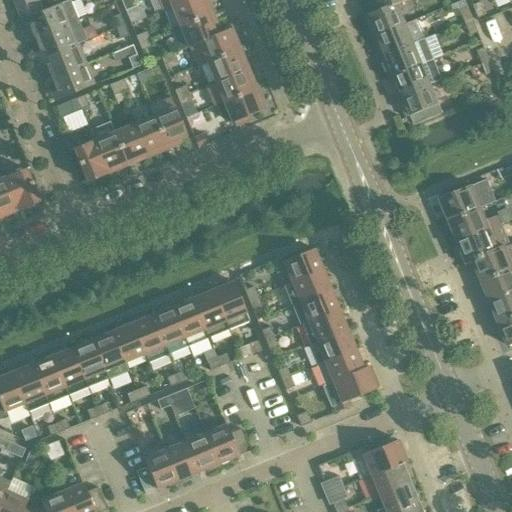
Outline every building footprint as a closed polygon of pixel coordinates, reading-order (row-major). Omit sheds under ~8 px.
[(41,12),(36,0),(17,0),(13,2),(25,29),(29,27),(34,39),(69,25),(78,21),(69,0),(41,12)] [(133,0),(130,0),(122,3),(125,12),(137,7),(133,0)] [(157,0),(162,11),(171,7),(171,6),(186,0),(157,0)] [(171,7),(179,27),(212,13),(207,0),(186,0),(171,6),(171,7)] [(370,0),(376,12),(376,13),(398,4),(398,5),(410,0),(409,0),(370,0)] [(474,6),(479,18),(486,15),(481,3),(474,6)] [(367,22),(373,37),(406,24),(398,5),(398,4),(376,13),(376,12),(365,17),(367,22)] [(460,12),(465,24),(473,21),(468,8),(460,12)] [(179,27),(188,48),(199,44),(199,43),(221,34),(221,33),(212,13),(179,27)] [(111,18),(116,29),(124,26),(120,15),(111,18)] [(34,53),(38,61),(77,45),(86,41),(78,21),(69,25),(34,39),(39,51),(34,53)] [(473,21),(465,24),(459,27),(468,46),(481,41),(473,21)] [(379,53),(381,58),(415,44),(406,24),(373,37),(379,53)] [(124,26),(116,29),(120,39),(128,36),(124,26)] [(196,67),(207,62),(239,49),(231,28),(221,33),(221,34),(199,43),(199,44),(188,48),(196,67)] [(135,36),(138,44),(149,39),(146,32),(135,36)] [(149,39),(138,44),(141,51),(153,47),(149,39)] [(383,62),(389,78),(434,60),(426,40),(415,44),(381,58),(383,62)] [(46,67),(51,80),(86,65),(77,45),(38,61),(41,69),(46,67)] [(127,57),(132,69),(141,66),(133,46),(112,55),(115,62),(127,57)] [(207,62),(215,82),(248,69),(239,49),(207,62)] [(476,52),(481,64),(490,61),(485,49),(476,52)] [(160,58),(163,66),(175,61),(172,54),(160,58)] [(396,93),(398,98),(443,80),(434,60),(389,78),(396,93)] [(490,61),(481,64),(486,77),(495,73),(490,61)] [(86,65),(51,80),(56,91),(51,93),(55,102),(94,85),(86,65)] [(150,69),(154,80),(162,77),(157,66),(150,69)] [(248,69),(215,82),(204,87),(212,107),(223,103),(256,89),(248,69)] [(443,80),(398,98),(406,119),(411,117),(415,125),(443,113),(433,88),(440,85),(440,87),(453,82),(451,76),(443,80)] [(124,79),(117,82),(121,93),(128,91),(124,79)] [(121,93),(117,82),(109,86),(114,96),(121,93)] [(174,91),(177,98),(188,94),(185,86),(174,91)] [(264,110),(256,89),(223,103),(231,122),(233,121),(235,127),(249,121),(248,117),(264,110)] [(188,94),(177,98),(180,105),(191,101),(188,94)] [(84,96),(77,99),(81,110),(88,107),(84,96)] [(81,110),(77,99),(56,107),(61,118),(81,110)] [(168,150),(188,141),(171,99),(150,107),(154,117),(154,116),(168,150)] [(154,117),(134,125),(148,158),(168,150),(154,116),(154,117)] [(134,125),(114,133),(128,166),(148,158),(134,125)] [(114,133),(94,141),(108,174),(128,166),(114,133)] [(194,139),(198,149),(209,144),(205,134),(194,139)] [(108,174),(94,141),(73,150),(87,183),(108,174)] [(25,169),(4,178),(18,210),(39,202),(25,169)] [(4,178),(0,179),(0,217),(18,210),(4,178)] [(496,203),(487,180),(440,200),(449,222),(482,209),(496,203)] [(449,222),(458,243),(502,225),(498,216),(487,220),(482,209),(449,222)] [(467,265),(474,262),(473,261),(499,250),(499,249),(510,244),(502,225),(458,243),(467,265)] [(474,262),(482,282),(511,270),(511,243),(510,244),(499,249),(499,250),(473,261),(474,262)] [(286,272),(291,284),(322,271),(313,249),(283,261),(282,258),(271,263),(276,274),(286,272)] [(511,270),(482,282),(491,303),(511,294),(511,270)] [(283,287),(291,307),(331,291),(322,271),(291,284),(283,287)] [(228,330),(249,321),(233,283),(225,286),(223,283),(211,288),(228,330)] [(244,291),(248,301),(257,297),(253,287),(244,291)] [(209,338),(228,330),(211,288),(199,293),(200,296),(193,299),(209,338)] [(291,307),(299,326),(301,325),(302,326),(339,311),(331,291),(291,307)] [(511,294),(491,303),(499,324),(511,319),(511,294)] [(257,297),(248,301),(252,310),(261,306),(257,297)] [(188,346),(209,338),(193,299),(185,302),(184,300),(171,305),(188,346)] [(169,354),(188,346),(171,305),(159,310),(160,312),(153,315),(169,354)] [(347,330),(339,311),(302,326),(310,345),(308,345),(308,346),(347,330)] [(148,363),(169,354),(153,315),(145,319),(143,316),(131,321),(145,356),(148,363)] [(511,319),(499,324),(508,346),(511,344),(511,319)] [(126,364),(145,356),(131,321),(119,326),(120,329),(113,332),(126,364)] [(261,331),(265,341),(274,337),(270,327),(261,331)] [(355,350),(347,330),(308,346),(316,366),(355,350)] [(124,364),(126,364),(113,332),(104,336),(103,333),(91,338),(105,372),(115,368),(119,375),(127,371),(124,364)] [(274,337),(265,341),(269,350),(278,346),(274,337)] [(105,372),(91,338),(79,343),(80,346),(73,349),(88,387),(108,380),(105,372)] [(236,350),(240,359),(261,350),(257,341),(236,350)] [(68,396),(88,387),(73,349),(64,352),(63,349),(51,354),(68,396)] [(363,369),(355,350),(316,366),(324,385),(363,369)] [(47,404),(68,396),(51,354),(39,359),(40,362),(32,366),(47,404)] [(226,354),(216,357),(220,367),(230,363),(226,354)] [(220,367),(216,357),(206,362),(210,371),(220,367)] [(28,412),(47,404),(32,366),(25,369),(24,366),(11,371),(25,405),(28,412)] [(277,371),(281,380),(290,376),(286,367),(277,371)] [(367,367),(363,369),(324,385),(322,386),(331,407),(333,406),(335,412),(350,406),(348,400),(376,389),(367,367)] [(186,370),(177,373),(181,383),(190,379),(186,370)] [(4,414),(25,405),(11,371),(0,375),(0,419),(2,418),(2,417),(5,416),(4,414)] [(181,383),(177,373),(167,378),(171,387),(181,383)] [(290,376),(281,380),(285,390),(294,387),(290,376)] [(146,386),(136,390),(140,400),(150,396),(146,386)] [(140,400),(136,390),(126,394),(130,404),(140,400)] [(176,393),(166,397),(170,406),(180,402),(176,393)] [(170,406),(166,397),(156,401),(160,410),(170,406)] [(106,403),(96,407),(100,416),(109,412),(106,403)] [(100,416),(96,407),(86,411),(90,420),(100,416)] [(296,416),(300,427),(311,422),(307,411),(296,416)] [(66,420),(55,424),(59,433),(69,429),(66,420)] [(59,433),(55,424),(47,427),(50,436),(59,433)] [(226,426),(205,434),(219,469),(232,464),(230,460),(250,452),(241,430),(230,435),(226,426)] [(32,428),(22,432),(25,441),(36,436),(32,428)] [(205,434),(185,443),(198,473),(206,470),(207,474),(219,469),(205,434)] [(5,441),(1,450),(11,455),(15,446),(5,441)] [(363,457),(371,477),(407,462),(398,441),(370,452),(367,447),(353,453),(356,460),(363,457)] [(185,443),(165,451),(179,486),(192,480),(190,477),(198,473),(185,443)] [(23,466),(33,470),(34,451),(29,451),(23,466)] [(179,486),(165,451),(144,459),(148,468),(137,473),(146,495),(166,487),(168,490),(179,486)] [(353,453),(344,456),(347,463),(352,462),(356,460),(353,453)] [(371,477),(379,497),(411,484),(403,465),(407,463),(407,462),(371,477)] [(377,511),(376,511),(398,511),(419,504),(411,484),(379,497),(384,509),(377,511)] [(83,485),(61,494),(68,511),(104,511),(108,511),(98,489),(87,494),(83,485)] [(333,505),(335,511),(341,511),(352,508),(351,507),(347,508),(344,500),(347,499),(343,488),(324,496),(328,506),(333,505)] [(5,492),(0,502),(0,511),(32,511),(25,508),(28,502),(5,492)] [(34,511),(68,511),(61,494),(42,502),(44,508),(34,511)]
